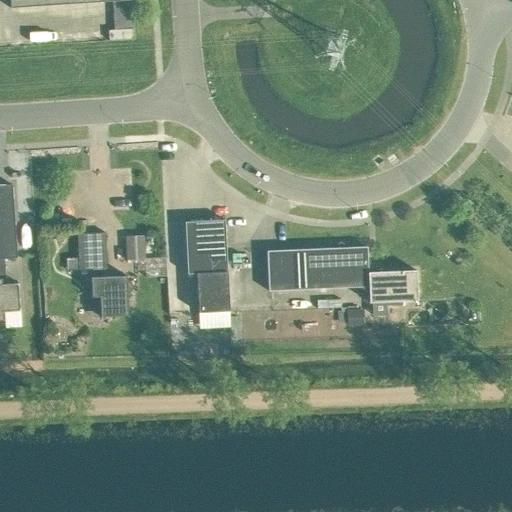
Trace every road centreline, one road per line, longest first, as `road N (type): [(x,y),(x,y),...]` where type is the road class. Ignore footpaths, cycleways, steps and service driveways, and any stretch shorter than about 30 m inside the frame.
road 1 (track): [(511,388),(0,406)]
road 2 (residential): [(190,107),(242,165),(271,181),(310,197),(383,191),(446,148),(463,116),(481,67),(478,11)]
road 3 (residential): [(0,120),(190,107)]
